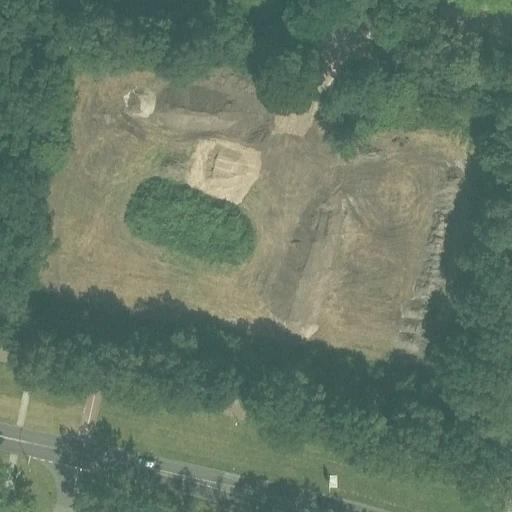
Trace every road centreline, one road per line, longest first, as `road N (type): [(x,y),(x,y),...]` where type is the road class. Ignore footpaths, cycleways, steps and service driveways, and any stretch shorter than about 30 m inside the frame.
road 1 (unknown): [(511,153),(0,56)]
road 2 (unknown): [(371,0),(311,247),(143,219)]
road 3 (primary): [(325,511),(81,454)]
